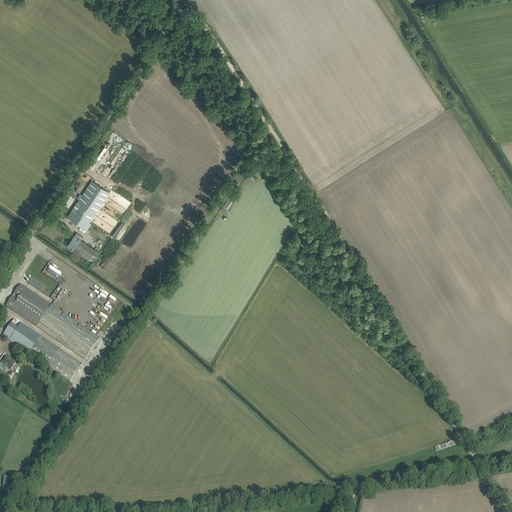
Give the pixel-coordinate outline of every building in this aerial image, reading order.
[(261,174),(259,172),(256,169),(251,173),(256,179),(261,174)] [(110,192),(96,183),(92,181),(67,217),(81,227),(79,229),(83,232),(85,229),(87,231),(92,224),(89,222),(110,192)] [(221,209),(226,212),(228,209),(227,209),(237,194),(239,192),(234,188),(221,209)] [(99,252),(79,238),(74,235),(67,246),(92,262),(99,252)] [(32,278),(28,283),(36,289),(40,283),(32,278)] [(41,320),(50,306),(20,285),(5,306),(32,325),(37,317),(41,320)] [(50,306),(41,320),(36,327),(86,359),(100,339),(51,305),(50,306)] [(59,349),(19,322),(14,319),(3,336),(47,367),(70,383),(82,365),(59,349)] [(5,355),(0,362),(0,363),(11,371),(16,363),(5,355)] [(71,385),(64,400),(73,404),(80,390),(71,385)] [(457,439),(434,447),(436,451),(458,444),(457,439)]
